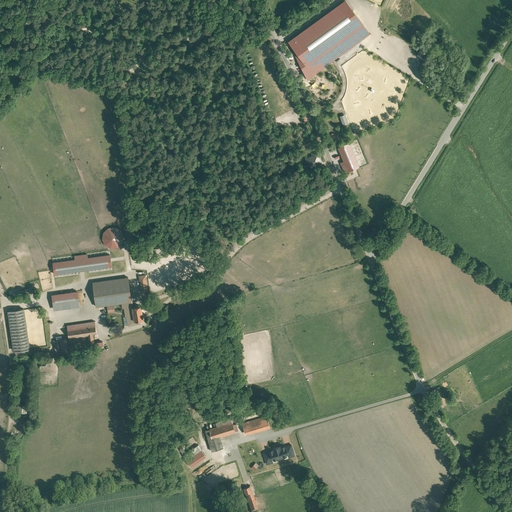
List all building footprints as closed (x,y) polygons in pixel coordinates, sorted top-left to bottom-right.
[(345,1),(289,41),(299,54),(298,55),(297,55),(299,58),(298,59),(307,78),(311,76),(312,77),(315,75),(313,73),(317,70),(319,72),(324,68),(323,67),(369,33),(345,1)] [(429,55),(421,49),(418,54),(426,59),(429,55)] [(349,143),(338,147),(347,170),(359,166),(349,143)] [(109,228),(105,232),(102,239),(106,245),(111,248),(117,247),(118,246),(118,243),(122,243),(123,236),(120,230),(115,228),(109,228)] [(109,254),(53,262),(55,275),(111,267),(109,254)] [(148,291),(145,275),(140,276),(142,292),(148,291)] [(122,303),(131,301),(128,277),(93,282),(96,306),(122,303)] [(31,287),(19,291),(21,296),(33,292),(31,287)] [(77,291),(52,294),(54,307),(79,303),(77,291)] [(131,301),(122,303),(123,307),(126,307),(127,316),(128,316),(129,324),(140,323),(139,319),(143,319),(141,306),(132,307),(131,301)] [(105,306),(106,313),(114,311),(113,304),(105,306)] [(24,309),(9,311),(14,351),(29,349),(29,348),(24,310),(24,309)] [(95,321),(67,325),(69,338),(88,335),(89,343),(94,342),(93,334),(97,333),(95,321)] [(67,338),(60,339),(61,348),(68,347),(67,338)] [(438,404),(443,402),(437,388),(432,390),(438,404)] [(28,405),(16,404),(16,412),(28,413),(28,405)] [(246,415),(247,416),(249,417),(251,418),(253,417),(255,416),(256,415),(257,413),(257,411),(257,410),(256,408),(254,407),(253,406),(251,406),(249,406),(247,407),(246,409),(245,411),(245,413),(246,415)] [(267,416),(242,423),(246,435),(270,427),(267,416)] [(217,426),(205,430),(212,451),(223,448),(219,436),(235,431),(231,418),(216,423),(217,426)] [(201,448),(195,440),(181,450),(186,458),(201,448)] [(291,444),(263,452),(267,463),(295,455),(291,444)] [(206,455),(201,448),(186,458),(191,465),(206,455)] [(255,462),(250,467),(253,470),(258,465),(255,462)] [(250,486),(244,488),(251,511),(254,511),(258,511),(250,486)]
